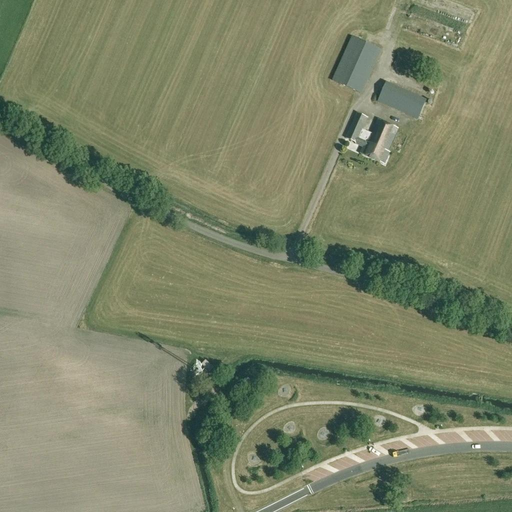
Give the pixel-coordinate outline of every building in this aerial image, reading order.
[(361,94),(381,50),(352,37),(332,81),(361,94)] [(418,120),(426,101),(386,83),(378,102),(418,120)] [(398,129),(378,120),(371,134),(362,130),(367,118),(357,113),(346,138),(356,143),(356,144),(363,147),(360,154),(384,164),(390,153),(388,152),(398,129)] [(205,360),(201,365),(209,372),(213,368),(205,360)] [(378,405),(388,413),(392,407),(381,400),(378,405)]
